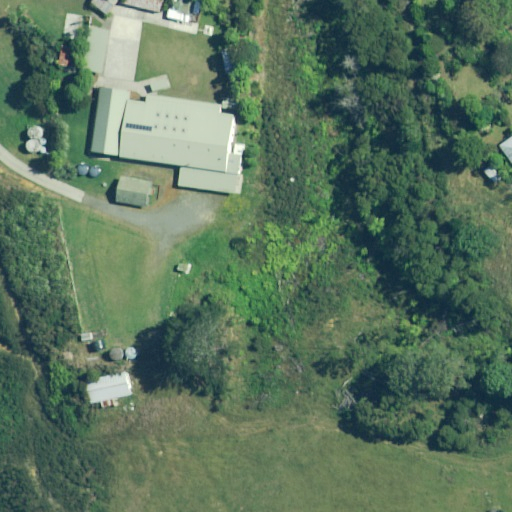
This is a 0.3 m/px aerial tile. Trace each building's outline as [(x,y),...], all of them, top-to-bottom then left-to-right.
[(120,0),(97,0),(95,3),(111,15),(120,0)] [(165,1),(161,0),(126,0),(125,3),(162,12),(165,1)] [(193,24),(196,14),(182,10),(173,8),(170,18),(193,24)] [(109,29),(93,26),(86,70),(102,72),(109,29)] [(234,142),(238,115),(225,113),(226,105),(150,95),(149,103),(131,100),(133,92),(103,88),(94,152),(123,156),(184,165),(183,166),(181,185),(243,194),(250,144),(234,142)] [(511,137),(503,144),(511,157),(511,137)] [(148,206),(150,195),(154,195),(155,188),(151,188),(152,182),(123,177),(118,201),(148,206)] [(101,331),(85,248),(75,250),(91,333),(101,331)] [(144,335),(143,325),(117,328),(118,337),(144,335)] [(162,325),(152,326),(154,344),(164,343),(162,325)] [(133,395),(129,372),(88,380),(93,403),(103,401),(104,408),(114,405),(113,399),(133,395)]
